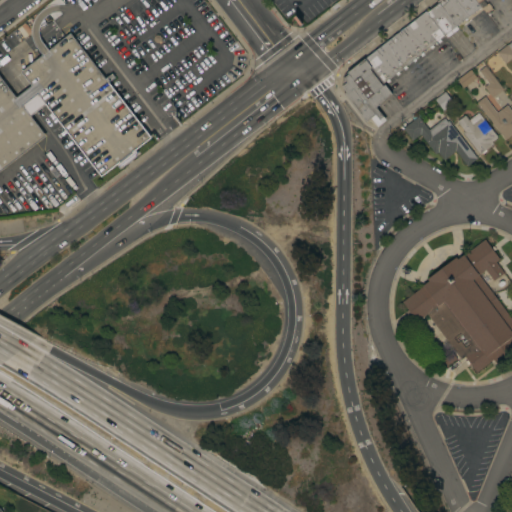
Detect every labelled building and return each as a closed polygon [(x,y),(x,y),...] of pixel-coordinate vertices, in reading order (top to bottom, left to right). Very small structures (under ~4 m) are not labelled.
[(457,0),(469,15),(456,25),(439,2),(437,0),(457,0)] [(476,0),(481,6),(469,15),(457,0),(476,0)] [(476,0),(482,0),(486,4),(488,2),(493,8),(486,13),(481,6),(476,0)] [(439,2),(456,25),(458,28),(447,37),(444,34),(426,12),(439,2)] [(426,11),(426,12),(444,34),(383,82),(365,58),(426,11)] [(0,170),(0,75),(16,97),(23,91),(31,85),(21,71),(70,33),(105,78),(111,73),(115,77),(108,82),(148,133),(149,132),(151,135),(150,136),(150,137),(101,176),(38,93),(30,99),(23,105),(46,135),(0,170)] [(0,43),(7,38),(14,47),(0,57),(0,43)] [(497,52),(507,43),(508,44),(511,40),(511,57),(505,63),(497,52)] [(392,94),(376,106),(386,120),(377,126),(370,117),(365,121),(344,93),(346,92),(341,86),(346,82),(343,78),(348,74),(347,72),(365,58),(383,82),(392,94)] [(492,97),(484,86),(488,83),(478,70),(485,65),(503,88),(492,97)] [(457,79),(470,69),(476,77),(463,87),(457,79)] [(453,102),(443,110),(435,99),(445,91),(453,102)] [(495,112),(506,104),(511,111),(511,133),(505,139),(476,102),(483,96),(495,112)] [(463,132),(464,131),(457,121),(465,115),(469,119),(478,112),(497,136),(496,137),(497,138),(492,141),(493,143),(480,154),(463,132)] [(418,116),(429,129),(444,117),(447,121),(448,120),(477,158),(467,166),(455,150),(444,159),(438,152),(435,154),(420,134),(412,140),(403,128),(418,116)] [(427,314),(417,321),(411,313),(408,315),(405,311),(408,309),(402,301),(429,281),(427,279),(456,256),(458,259),(484,239),(491,247),(493,246),(496,249),(493,250),(499,259),(496,261),(504,272),(493,280),(485,269),(479,274),(511,318),(511,348),(495,362),(493,359),(476,372),(470,363),(468,364),(465,361),(467,359),(465,356),(461,359),(427,314)]
